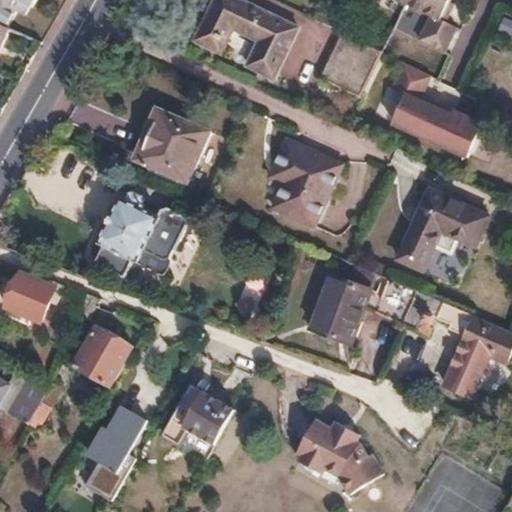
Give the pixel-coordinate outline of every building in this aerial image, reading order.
[(0,0),(0,25),(8,29),(18,12),(22,6),(30,11),(36,0),(0,0)] [(236,0),(213,0),(194,40),(220,53),(232,30),(257,42),(245,66),(272,79),(296,29),(236,0)] [(392,0),(432,20),(420,44),(446,57),(458,32),(442,23),(453,0),(392,0)] [(22,6),(18,12),(27,17),(30,11),(22,6)] [(303,58),(319,22),(293,11),(289,20),(304,26),(292,54),(303,58)] [(320,79),(359,99),(380,54),(371,49),(340,34),(320,79)] [(430,78),(403,65),(392,89),(405,95),(391,124),(466,159),(481,127),(453,113),(451,116),(419,101),(430,78)] [(210,134),(157,111),(134,160),(187,183),(210,134)] [(284,167),(332,188),(343,166),(285,139),(274,163),(284,167)] [(279,178),(284,167),(274,163),(270,174),(279,178)] [(279,178),(266,205),(313,228),(332,188),(284,167),(279,178)] [(428,190),(402,243),(427,255),(440,229),(473,244),(486,216),(428,190)] [(101,248),(93,267),(121,279),(130,260),(136,262),(141,251),(167,263),(184,225),(182,218),(165,211),(158,213),(156,218),(117,200),(96,246),(101,248)] [(417,291),(355,265),(348,281),(331,275),(310,327),(350,343),(364,308),(402,322),(417,291)] [(37,324),(48,302),(53,289),(21,274),(5,308),(37,324)] [(53,289),(48,302),(54,305),(63,286),(56,284),(53,289)] [(80,303),(84,295),(72,290),(69,297),(80,303)] [(417,291),(402,322),(400,327),(426,337),(434,319),(451,324),(457,309),(417,291)] [(89,320),(100,300),(84,295),(80,303),(75,314),(89,320)] [(511,347),(511,332),(475,317),(445,386),(471,397),(489,357),(505,363),(511,347)] [(96,328),(74,366),(108,386),(130,349),(96,328)] [(51,385),(47,392),(28,425),(35,428),(37,424),(41,425),(61,391),(51,385)] [(199,398),(203,393),(192,386),(188,392),(199,398)] [(188,431),(214,445),(234,410),(203,393),(199,398),(188,392),(162,436),(178,446),(180,444),(188,431)] [(102,429),(88,454),(116,470),(144,422),(124,410),(109,433),(102,429)] [(315,419),(296,450),(301,454),(298,459),(323,473),(326,468),(341,477),(356,492),(385,465),(371,450),(367,450),(354,437),(355,433),(334,421),(330,427),(315,419)] [(97,501),(91,511),(100,511),(104,506),(97,501)]
